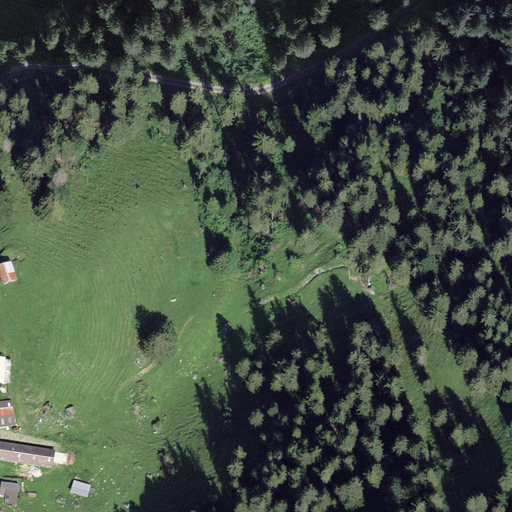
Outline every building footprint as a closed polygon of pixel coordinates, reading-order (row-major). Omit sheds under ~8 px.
[(12,262),(0,266),(0,274),(3,284),(17,279),(12,262)] [(12,401),(0,402),(0,427),(15,425),(12,401)] [(60,451),(0,442),(0,461),(57,470),(60,451)] [(93,486),(73,481),(70,492),(89,498),(93,486)] [(18,485),(1,482),(0,486),(0,495),(5,497),(4,503),(15,504),(18,485)]
